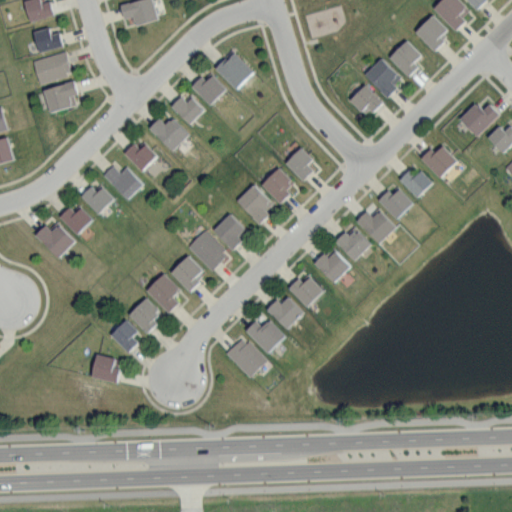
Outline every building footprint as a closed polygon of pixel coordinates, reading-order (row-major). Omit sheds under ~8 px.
[(52,0),(49,1),(48,0),(27,0),(33,20),(57,13),(52,0)] [(160,18),(154,0),(138,0),(123,4),(127,19),(135,16),(138,25),(160,18)] [(465,16),(472,10),(462,0),(442,0),(436,6),(458,30),(468,20),(465,16)] [(472,0),(480,8),(488,0),(472,0)] [(447,41),(444,38),(448,35),(446,34),(451,29),(435,13),(418,30),(438,51),(447,41)] [(62,31),(54,34),(52,26),(37,31),(43,52),(66,45),(62,31)] [(420,65),(417,62),(424,55),(408,40),(392,55),(411,74),(420,65)] [(256,70),(234,49),(226,56),(228,58),(218,67),(239,87),(256,70)] [(67,50),(35,60),(43,83),(68,75),(67,71),(72,69),(67,50)] [(396,83),(402,76),(383,57),(368,73),(389,96),(399,86),(396,83)] [(229,87),(215,74),(209,80),(204,75),(194,85),(213,103),(229,87)] [(80,93),(75,95),(78,104),(53,112),(46,89),(76,80),(80,93)] [(375,111),(372,108),(367,112),(353,99),(368,84),(384,102),(375,111)] [(207,108),(195,97),(190,101),(184,96),(174,105),(192,123),(207,108)] [(502,113),(479,135),(462,118),(478,103),(480,105),(481,104),(485,109),(492,103),(502,113)] [(2,105),(0,105),(0,130),(9,128),(2,105)] [(191,134),(176,118),(173,120),(172,119),(168,123),(162,117),(152,127),(175,149),(191,134)] [(505,152),(511,144),(511,126),(507,131),(502,125),(490,137),(505,152)] [(9,136),(0,138),(0,163),(16,158),(9,136)] [(159,154),(148,143),(143,148),(137,142),(127,152),(145,170),(159,154)] [(459,160),(442,176),(424,157),(434,148),(438,152),(445,145),(459,160)] [(315,169),(310,163),(315,157),(304,147),(288,162),(306,179),(315,169)] [(144,183),(129,166),(123,172),(115,164),(106,174),(130,198),(144,183)] [(282,202),(293,192),(289,189),(296,182),(281,166),(264,184),(282,202)] [(435,181),(424,170),(418,175),(412,168),(403,178),(420,196),(435,181)] [(115,197),(103,184),(97,189),(94,186),(85,196),(101,212),(115,197)] [(262,222),(272,213),(269,209),(275,203),(256,184),(240,199),(262,222)] [(415,201),(399,218),(381,199),(391,189),(395,194),(402,189),(415,201)] [(95,218),(81,205),(76,209),(72,206),(63,216),(80,233),(95,218)] [(398,226),(379,207),(373,213),(370,210),(360,220),(382,241),(398,226)] [(235,248),(245,238),(244,238),(247,235),(246,234),(250,231),(232,213),(217,229),(235,248)] [(77,240),(59,221),(52,228),(49,224),(38,234),(62,256),(77,240)] [(374,243),(356,225),(349,232),(348,231),(338,241),(357,259),(374,243)] [(214,269),(227,255),(224,252),(226,248),(207,229),(191,246),(214,269)] [(353,265),(336,281),(317,262),(327,252),(328,253),(330,251),(331,252),(336,247),(353,265)] [(174,272),(192,290),(202,281),(200,278),(203,275),(201,274),(205,269),(191,255),(174,272)] [(181,302),(175,295),(182,289),(167,272),(150,289),(171,311),(181,302)] [(326,290),(309,273),(303,279),(302,277),(292,287),(310,306),(326,290)] [(150,331),(159,322),(156,318),(160,314),(158,311),(161,309),(149,296),(132,314),(150,331)] [(306,312),(290,296),(283,302),(279,299),(270,308),(291,328),(306,312)] [(140,341),(135,335),(139,330),(129,319),(114,334),(131,350),(140,341)] [(287,335),(270,352),(249,329),(259,320),(264,326),(269,321),(270,321),(272,320),(287,335)] [(269,359),(252,376),(228,352),(244,337),(248,342),(251,340),(269,359)] [(120,365),(121,359),(100,353),(95,376),(119,382),(122,368),(115,366),(116,364),(120,365)]
